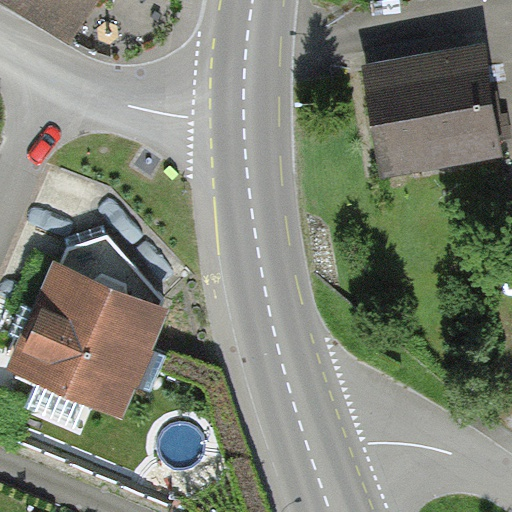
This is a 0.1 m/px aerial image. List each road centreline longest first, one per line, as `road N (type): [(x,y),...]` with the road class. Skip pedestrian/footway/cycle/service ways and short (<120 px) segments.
road 1 (secondary): [(245,123),(268,303),(314,463)]
road 2 (residential): [(314,463),(368,446),(413,445),(511,487)]
road 3 (residential): [(245,123),(140,111),(55,79)]
road 4 (residential): [(55,79),(0,211)]
road 5 (secondary): [(255,0),(245,123)]
